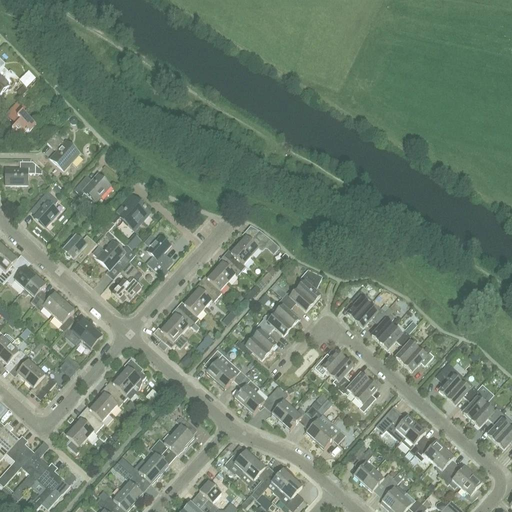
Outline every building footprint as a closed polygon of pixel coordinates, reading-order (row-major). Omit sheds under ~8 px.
[(9,75),(3,68),(5,66),(0,60),(0,96),(9,87),(11,89),(19,81),(11,73),(9,75)] [(36,86),(41,93),(48,88),(43,81),(36,86)] [(28,92),(24,87),(17,94),(21,99),(28,92)] [(29,135),(36,126),(23,114),(26,111),(18,103),(8,115),(12,119),(10,121),(17,127),(12,132),(21,140),(26,134),(28,135),(29,135)] [(55,135),(47,144),(58,154),(52,160),(64,172),(78,156),(55,135)] [(42,172),(36,166),(33,164),(20,164),(20,171),(6,171),(6,188),(28,188),(28,175),(42,175),(42,172)] [(90,185),(84,181),(75,191),(81,197),(84,194),(96,204),(111,188),(98,176),(90,185)] [(58,203),(48,193),(37,205),(42,209),(34,218),(46,229),(59,214),(53,209),(58,203)] [(134,232),(150,214),(131,197),(109,221),(115,226),(121,220),(134,232)] [(109,232),(114,227),(109,221),(103,227),(109,232)] [(270,241),(260,233),(251,243),(246,239),(238,247),(251,258),(258,250),(260,252),(264,247),(269,249),(273,254),(278,249),(279,250),(280,250),(270,241)] [(86,258),(96,246),(87,238),(82,243),(76,238),(63,252),(66,254),(65,256),(66,259),(70,260),(71,259),(73,261),(81,253),(86,258)] [(146,266),(163,281),(167,276),(165,274),(173,265),(166,258),(165,259),(163,259),(162,258),(171,248),(160,238),(147,253),(153,259),(146,266)] [(123,271),(129,264),(136,257),(125,248),(121,253),(112,244),(98,260),(110,271),(116,264),(123,271)] [(0,262),(8,253),(0,245),(0,262)] [(231,264),(241,273),(246,268),(244,267),(251,258),(238,247),(231,256),(235,260),(231,264)] [(8,253),(0,262),(0,270),(3,273),(0,277),(0,282),(4,286),(7,283),(18,271),(13,267),(18,262),(8,253)] [(129,264),(123,271),(120,274),(129,282),(127,284),(124,282),(112,295),(123,305),(127,300),(130,303),(143,288),(139,284),(139,282),(142,278),(142,276),(138,273),(139,272),(129,264)] [(215,273),(228,284),(235,276),(237,278),(241,273),(231,264),(227,269),(223,265),(215,273)] [(18,271),(7,283),(11,286),(15,283),(24,292),(36,279),(27,270),(22,275),(18,271)] [(297,291),(313,306),(320,298),(313,292),(317,288),(318,289),(323,279),(308,272),(300,281),(304,284),(297,291)] [(208,290),(218,299),(222,294),(220,292),(228,284),(215,273),(207,281),(212,286),(208,290)] [(264,291),(275,279),(271,275),(259,287),(264,291)] [(36,308),(46,297),(41,292),(46,287),(36,279),(24,292),(23,293),(27,297),(28,296),(34,301),(31,304),(36,308)] [(192,299),(204,310),(211,302),(213,304),(218,299),(208,290),(204,295),(199,291),(192,299)] [(306,314),(313,306),(297,291),(293,296),(292,295),(288,295),(283,301),(293,310),(296,306),(306,314)] [(365,297),(360,293),(351,303),(355,307),(347,316),(355,323),(372,304),(365,297)] [(53,318),(65,305),(55,296),(50,301),(46,297),(36,308),(40,312),(43,309),(53,318)] [(185,316),(199,329),(194,325),(199,320),(197,318),(204,310),(192,299),(184,307),(189,312),(185,316)] [(275,316),(291,330),(298,322),(289,314),(293,310),(283,301),(275,309),(279,312),(275,316)] [(372,304),(355,323),(363,331),(371,321),(375,325),(385,315),(385,314),(389,310),(385,306),(381,311),(377,308),(374,312),(369,307),(372,304)] [(64,334),(75,323),(70,318),(74,313),(65,305),(53,318),(62,326),(59,330),(64,334)] [(385,314),(385,315),(375,325),(379,329),(371,338),(379,345),(393,330),(389,325),(394,320),(389,316),(392,313),(389,310),(385,314)] [(168,325),(181,336),(188,328),(190,330),(191,328),(196,333),(199,329),(185,316),(181,321),(176,316),(168,325)] [(264,320),(260,324),(271,334),(274,330),(284,339),(291,330),(275,316),(271,320),(268,317),(265,317),(263,319),(264,320)] [(17,328),(21,323),(15,319),(11,324),(17,328)] [(75,323),(64,334),(66,336),(69,338),(72,335),(81,343),(93,330),(83,322),(79,327),(75,323)] [(257,336),(253,340),(269,355),(276,347),(267,338),(271,334),(260,324),(253,333),(257,336)] [(165,338),(161,342),(171,351),(175,346),(178,349),(186,341),(181,336),(168,325),(160,333),(165,338)] [(93,330),(81,343),(91,352),(103,339),(93,330)] [(401,337),(393,330),(379,345),(387,353),(396,343),(400,347),(409,337),(405,333),(401,337)] [(0,359),(11,347),(14,343),(8,337),(5,336),(4,337),(0,334),(0,359)] [(409,337),(400,347),(404,351),(396,360),(403,367),(418,351),(414,347),(417,343),(414,340),(414,341),(409,337)] [(262,363),(269,355),(253,340),(248,345),(245,342),(238,349),(248,358),(252,354),(262,363)] [(45,346),(40,342),(31,351),(36,356),(45,346)] [(168,348),(161,343),(157,347),(163,353),(164,353),(168,348)] [(204,344),(200,351),(206,354),(209,347),(204,344)] [(15,369),(25,357),(21,353),(19,354),(11,347),(0,359),(0,360),(8,367),(10,365),(15,369)] [(421,354),(418,351),(403,367),(412,375),(420,365),(424,369),(434,359),(429,355),(431,353),(426,349),(421,354)] [(232,365),(223,357),(217,352),(209,361),(215,366),(206,375),(215,383),(232,365)] [(328,364),(324,360),(315,370),(322,377),(326,373),(330,378),(345,362),(337,354),(328,364)] [(26,384),(37,371),(29,363),(30,362),(25,357),(15,369),(19,373),(17,376),(26,384)] [(73,371),(75,373),(79,369),(67,359),(64,363),(73,371)] [(339,392),(348,382),(347,381),(344,378),(353,369),(345,362),(330,378),(335,382),(332,385),(335,388),(339,392)] [(241,373),(232,365),(215,383),(225,392),(233,383),(238,387),(246,378),(241,373)] [(439,394),(447,401),(465,381),(448,366),(436,379),(445,387),(439,394)] [(147,378),(138,370),(133,374),(129,370),(121,378),(134,390),(138,393),(140,391),(143,383),(147,378)] [(37,371),(26,384),(34,391),(37,387),(41,392),(43,390),(47,395),(56,385),(46,376),(45,378),(37,371)] [(73,371),(67,378),(70,381),(71,380),(76,374),(75,373),(73,371)] [(347,398),(350,395),(355,400),(369,384),(361,376),(353,386),(348,382),(339,392),(344,396),(345,395),(347,398)] [(114,395),(124,404),(128,399),(126,398),(134,390),(121,378),(113,387),(118,391),(114,395)] [(251,382),(246,378),(238,387),(243,391),(234,401),(244,409),(259,391),(250,383),(251,382)] [(477,392),(465,381),(447,401),(455,408),(463,399),(467,403),(477,392)] [(369,384),(355,400),(362,407),(359,411),(364,415),(373,404),(369,400),(377,391),(369,384)] [(275,402),(283,393),(278,389),(270,398),(275,402)] [(259,391),(244,409),(253,417),(265,403),(256,395),(259,391)] [(484,399),(477,392),(467,403),(471,406),(463,416),(471,423),(485,407),(481,403),(484,399)] [(271,416),(281,425),(293,411),(284,403),(288,398),(283,393),(275,402),(280,407),(271,416)] [(104,397),(97,404),(110,415),(117,407),(119,409),(124,404),(114,395),(110,400),(105,396),(104,397)] [(91,421),(100,430),(104,425),(102,424),(110,415),(97,404),(89,413),(94,417),(91,421)] [(485,407),(471,423),(479,430),(488,421),(492,424),(501,414),(497,410),(493,414),(485,407)] [(305,416),(304,417),(309,421),(317,412),(312,408),(305,416)] [(401,444),(404,440),(405,440),(417,427),(407,418),(404,422),(401,420),(402,418),(393,410),(393,409),(375,429),(375,430),(376,429),(383,436),(386,433),(395,441),(397,441),(400,444),(399,445),(400,445),(401,444)] [(300,411),(297,414),(293,411),(281,425),(290,433),(298,423),(304,417),(305,416),(300,411)] [(315,443),(327,430),(318,422),(322,417),(317,412),(309,421),(314,426),(308,432),(306,435),(315,443)] [(506,418),(501,414),(492,424),(496,428),(488,438),(496,445),(510,429),(502,422),(506,418)] [(172,437),(186,449),(194,440),(185,431),(189,426),(180,418),(176,423),(181,428),(172,437)] [(81,422),(74,430),(87,441),(94,433),(96,435),(100,430),(91,421),(86,426),(81,421),(81,422)] [(0,463),(3,460),(7,456),(19,442),(10,434),(13,430),(8,425),(0,433),(0,463)] [(331,425),(327,430),(315,443),(324,451),(332,442),(337,447),(345,438),(331,425)] [(426,435),(417,427),(405,440),(404,440),(401,444),(410,452),(409,453),(414,457),(422,449),(417,444),(426,435)] [(511,430),(510,429),(496,445),(504,452),(511,442),(511,430)] [(71,443),(67,447),(76,456),(81,451),(79,450),(87,441),(74,430),(66,439),(71,443)] [(159,442),(155,447),(164,455),(168,449),(178,458),(186,449),(172,437),(164,446),(159,442)] [(11,468),(0,480),(0,485),(4,489),(7,485),(21,469),(34,455),(25,447),(28,443),(22,438),(19,442),(7,456),(15,463),(11,468)] [(427,453),(422,449),(414,457),(423,465),(425,463),(427,465),(429,462),(433,466),(446,451),(437,442),(427,453)] [(155,456),(147,465),(160,477),(168,468),(159,460),(164,455),(155,447),(150,452),(155,456)] [(363,487),(375,473),(366,465),(374,455),(369,450),(354,467),(359,472),(353,478),(363,487)] [(455,459),(446,451),(433,466),(436,469),(435,471),(440,476),(438,479),(442,483),(456,467),(452,463),(455,459)] [(30,477),(12,496),(19,502),(36,483),(37,483),(49,469),(39,461),(43,457),(37,452),(34,455),(21,469),(30,477)] [(236,475),(240,479),(255,461),(246,453),(239,460),(235,456),(224,467),(229,471),(234,466),(240,471),(236,475)] [(253,494),(264,482),(259,478),(265,470),(255,461),(240,479),(249,488),(248,489),(253,494)] [(39,497),(27,510),(29,511),(36,511),(42,506),(48,511),(62,496),(63,496),(70,488),(64,482),(64,481),(55,473),(58,470),(52,465),(49,469),(37,483),(45,490),(39,497)] [(134,470),(129,475),(138,483),(143,478),(152,486),(160,477),(147,465),(139,474),(134,470)] [(461,491),(474,476),(465,468),(462,472),(456,467),(442,483),(447,487),(448,486),(454,491),(458,488),(461,491)] [(293,480),(289,477),(290,476),(290,474),(286,470),(284,470),(283,471),(277,478),(271,485),(281,493),(293,480)] [(384,481),(375,473),(363,487),(372,494),(380,485),(385,490),(393,481),(392,480),(397,475),(393,471),(384,481)] [(399,474),(393,481),(385,490),(390,494),(380,505),(387,511),(391,511),(403,498),(406,494),(397,486),(404,478),(399,474)] [(130,484),(121,494),(134,506),(143,496),(134,488),(138,483),(129,475),(125,480),(130,484)] [(484,484),(474,476),(461,491),(465,494),(464,498),(472,505),(478,499),(476,497),(480,493),(477,491),(484,484)] [(203,505),(210,511),(217,511),(218,511),(213,506),(222,496),(215,490),(217,488),(208,479),(201,487),(203,489),(200,493),(207,500),(203,505)] [(291,502),(285,508),(289,511),(293,511),(303,501),(297,495),(302,489),(293,480),(281,493),(291,502)] [(253,494),(254,494),(252,497),(256,500),(258,498),(269,487),(264,482),(253,494)] [(108,498),(104,503),(113,511),(116,508),(119,510),(120,509),(123,511),(128,511),(134,506),(121,494),(114,502),(108,498)] [(406,495),(403,498),(391,511),(407,511),(409,511),(410,511),(416,511),(421,506),(416,502),(415,503),(406,495)] [(111,511),(113,511),(104,503),(101,500),(96,506),(103,511),(111,511)] [(451,503),(446,508),(451,511),(458,511),(460,510),(451,503)]
